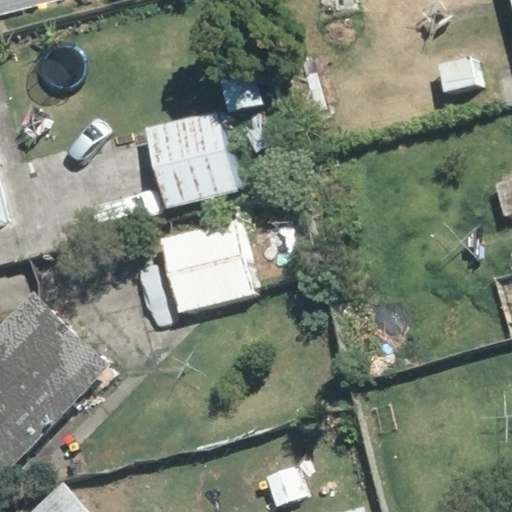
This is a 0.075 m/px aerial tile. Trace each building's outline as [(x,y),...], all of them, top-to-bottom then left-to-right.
[(493,56),(447,67),(456,104),(502,93),(493,56)] [(252,198),(232,115),(161,133),(181,216),(252,198)] [(0,230),(25,224),(0,126),(0,230)] [(267,297),(250,223),(174,240),(191,314),(267,297)] [(0,488),(30,481),(129,369),(64,299),(0,357),(0,488)] [(143,439),(115,410),(70,454),(98,483),(143,439)] [(103,511),(67,475),(27,511),(103,511)]
